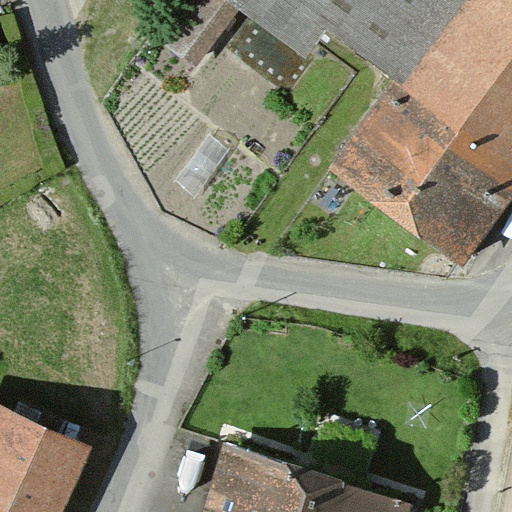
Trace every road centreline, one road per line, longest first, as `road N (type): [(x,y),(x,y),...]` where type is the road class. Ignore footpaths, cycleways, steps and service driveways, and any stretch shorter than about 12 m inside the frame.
road 1 (unclassified): [(151,260),(491,300),(511,279)]
road 2 (unclassified): [(151,260),(144,228),(63,69),(43,0)]
road 3 (unclassified): [(108,511),(149,424),(166,320),(151,260)]
